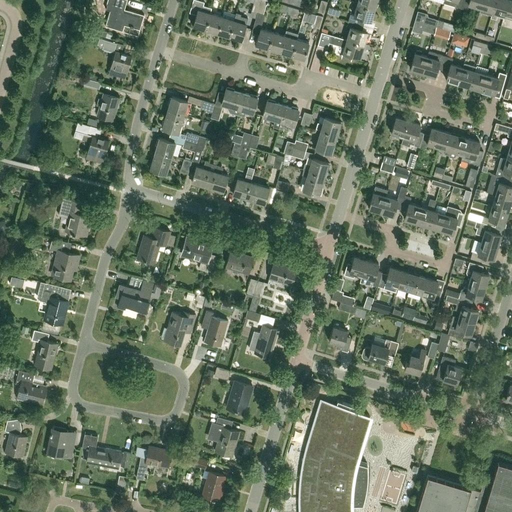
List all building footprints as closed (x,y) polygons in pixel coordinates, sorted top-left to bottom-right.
[(112,0),(105,25),(122,30),(124,24),(139,29),(144,14),(124,8),(126,0),(112,0)] [(205,29),(210,12),(211,7),(203,5),(204,1),(199,0),(192,0),(189,12),(196,14),(193,25),(205,29)] [(257,12),(260,0),(254,0),(251,11),(257,12)] [(267,0),(260,0),(257,12),(263,14),(267,0)] [(322,0),(320,0),(318,11),(324,13),(327,1),(322,0)] [(341,8),(343,2),(337,0),(332,0),(331,5),(341,8)] [(480,12),(483,0),(463,0),(462,7),(468,9),(469,4),(481,7),(479,11),(480,12)] [(491,17),(496,0),(483,0),(480,12),(491,15),(490,17),(491,17)] [(505,14),(508,0),(496,0),(491,17),(496,19),(497,16),(503,18),(504,14),(505,14)] [(371,20),(375,8),(358,2),(354,15),(350,14),(349,19),(364,24),(365,18),(371,20)] [(340,10),(329,6),(327,12),(338,16),(340,10)] [(217,32),(222,15),(210,12),(205,29),(217,32)] [(323,16),(317,14),(313,26),(319,28),(323,16)] [(229,36),(234,19),(222,15),(217,32),(229,36)] [(426,16),(424,23),(436,26),(438,20),(426,16)] [(246,23),(234,19),(229,36),(241,39),(246,23)] [(368,32),(362,30),(364,24),(349,19),(348,21),(347,26),(351,27),(347,39),(364,44),(368,32)] [(434,33),(436,26),(424,23),(422,29),(434,33)] [(497,34),(498,27),(479,25),(478,31),(497,34)] [(268,48),(273,31),(261,27),(256,44),(268,48)] [(292,55),(298,34),(286,30),(285,34),(280,51),(292,55)] [(280,51),(285,34),(273,31),(268,48),(280,51)] [(360,57),(364,44),(347,39),(331,35),(323,32),(319,45),(328,47),(329,42),(344,47),(343,52),(360,57)] [(309,42),(297,38),(298,34),(292,55),(304,59),(309,42)] [(124,77),(131,55),(121,52),(123,44),(112,41),(109,49),(115,51),(108,72),(124,77)] [(423,72),(429,51),(427,56),(420,54),(421,51),(416,49),(415,52),(410,68),(423,72)] [(443,70),(447,56),(441,54),(429,51),(423,72),(435,76),(437,68),(443,70)] [(458,83),(464,63),(463,66),(451,63),(453,58),(452,58),(447,56),(443,70),(448,71),(446,79),(458,83)] [(470,86),(475,70),(476,66),(464,63),(458,83),(470,86)] [(482,90),(487,74),(475,70),(470,86),(482,90)] [(498,77),(487,74),(482,90),(494,93),(496,85),(502,87),(506,74),(500,72),(498,77)] [(99,88),(100,82),(101,82),(77,75),(76,81),(99,88)] [(237,98),(239,91),(240,85),(234,84),(233,89),(226,87),(221,103),(240,109),(243,99),(237,98)] [(258,97),(239,91),(237,98),(243,99),(240,109),(253,112),(258,97)] [(112,119),(119,97),(104,92),(102,99),(98,98),(96,105),(99,106),(97,115),(112,119)] [(211,117),(215,103),(202,100),(189,95),(188,96),(187,100),(188,101),(187,101),(201,105),(200,107),(212,111),(211,117)] [(184,113),(187,101),(188,101),(187,100),(172,96),(166,114),(173,116),(175,110),(184,113)] [(278,110),(280,103),(267,99),(262,115),(281,121),(284,112),(278,110)] [(215,103),(211,117),(218,119),(222,107),(214,105),(215,103)] [(299,109),(280,103),(278,110),(284,112),(281,121),(294,125),(299,109)] [(178,132),(184,113),(175,110),(173,116),(166,114),(162,127),(178,132)] [(304,111),(300,124),(308,126),(312,114),(304,111)] [(340,129),(343,122),(341,122),(341,121),(325,116),(323,124),(318,122),(316,128),(329,132),(328,137),(335,140),(338,129),(340,129)] [(401,143),(408,120),(396,116),(392,132),(403,136),(401,143)] [(420,146),(424,133),(418,131),(420,124),(408,120),(401,143),(405,144),(410,146),(410,144),(413,144),(420,146)] [(99,137),(101,129),(78,122),(75,130),(84,133),(82,139),(91,141),(90,144),(86,157),(103,162),(108,144),(109,140),(99,137)] [(439,146),(444,131),(432,127),(430,135),(424,133),(420,146),(426,148),(427,144),(428,143),(433,144),(439,146)] [(334,144),(335,140),(328,137),(329,132),(316,128),(321,130),(316,144),(315,148),(331,153),(334,144)] [(248,145),(252,134),(244,131),(240,143),(242,144),(248,145)] [(449,156),(456,134),(444,131),(439,146),(445,148),(444,153),(449,155),(448,156),(449,156)] [(197,142),(199,135),(187,132),(186,134),(185,139),(197,142)] [(259,136),(252,134),(248,145),(256,148),(257,144),(259,136)] [(463,153),(468,138),(456,134),(449,156),(452,157),(455,156),(456,151),(463,153)] [(207,138),(199,135),(197,142),(194,151),(192,160),(197,162),(201,149),(203,150),(205,144),(207,138)] [(172,154),(174,144),(175,142),(159,137),(157,144),(154,155),(161,157),(162,152),(172,154)] [(307,145),(307,144),(308,143),(303,141),(303,138),(298,137),(297,140),(296,139),(293,147),(306,150),(307,145)] [(477,149),(479,144),(480,141),(468,138),(463,153),(474,157),(473,163),(480,165),(483,151),(477,149)] [(194,151),(197,142),(185,139),(183,144),(183,145),(182,147),(194,151)] [(291,155),(293,147),(296,139),(295,142),(287,140),(286,144),(283,153),(291,155)] [(238,156),(242,144),(240,143),(235,142),(234,142),(233,144),(231,154),(238,156)] [(256,148),(248,145),(242,144),(238,156),(246,159),(250,147),(256,148)] [(377,152),(384,154),(386,148),(378,146),(377,152)] [(511,159),(511,147),(510,146),(506,158),(501,156),(511,159)] [(303,159),(306,150),(293,147),(291,155),(303,159)] [(284,156),(260,149),(259,154),(275,159),(273,167),(281,169),(284,156)] [(166,173),(172,154),(162,152),(161,157),(154,155),(150,169),(166,173)] [(384,156),(382,162),(394,166),(396,159),(384,155),(384,156)] [(511,173),(511,159),(501,156),(497,168),(495,174),(509,178),(511,173)] [(184,158),(180,171),(188,173),(190,166),(191,161),(184,158)] [(312,158),(310,165),(305,163),(303,169),(317,173),(315,179),(323,181),(328,162),(312,158)] [(212,179),(217,164),(205,161),(203,167),(196,165),(191,181),(204,185),(206,178),(212,179)] [(394,167),(394,166),(382,162),(380,168),(380,169),(388,171),(385,179),(390,181),(392,173),(394,167)] [(223,191),(228,175),(221,173),(223,168),(221,166),(217,165),(217,164),(212,179),(206,178),(204,185),(223,191)] [(443,178),(444,174),(443,173),(445,169),(436,166),(433,175),(443,178)] [(319,194),(323,181),(315,179),(317,173),(303,169),(302,175),(307,176),(303,189),(319,194)] [(511,185),(508,184),(509,178),(495,174),(494,180),(499,182),(495,194),(511,198),(511,196),(511,185)] [(247,190),(250,181),(238,177),(233,193),(251,199),(254,192),(247,190)] [(275,187),(276,188),(287,191),(290,183),(277,179),(275,187)] [(269,187),(250,181),(247,190),(254,192),(251,199),(265,203),(269,187)] [(462,191),(464,184),(458,182),(455,188),(462,191)] [(381,211),(386,195),(387,189),(375,186),(369,208),(381,211)] [(401,209),(405,195),(404,195),(407,188),(401,186),(397,199),(386,195),(381,211),(394,215),(396,207),(401,209)] [(277,189),(275,195),(283,198),(285,192),(277,189)] [(508,210),(511,198),(495,194),(492,206),(508,210)] [(417,222),(422,206),(410,202),(411,197),(405,195),(401,209),(407,211),(404,219),(417,222)] [(67,231),(86,235),(91,215),(79,212),(82,202),(70,199),(64,197),(63,197),(59,215),(64,216),(70,217),(67,231)] [(428,226),(441,229),(448,205),(447,205),(445,213),(433,209),(428,226)] [(461,227),(465,213),(459,211),(458,208),(448,205),(441,229),(452,233),(455,225),(461,227)] [(428,226),(433,209),(422,206),(417,222),(428,226)] [(504,222),(508,210),(492,206),(488,217),(483,215),(481,222),(495,226),(497,220),(504,222)] [(494,231),(495,226),(481,222),(477,220),(475,227),(477,227),(475,233),(483,235),(481,241),(497,246),(501,234),(494,231)] [(166,245),(166,244),(173,246),(176,235),(169,233),(170,231),(155,227),(152,237),(144,234),(137,256),(154,262),(160,243),(166,245)] [(212,272),(216,259),(208,256),(212,243),(188,236),(182,255),(201,260),(199,268),(212,272)] [(77,264),(79,254),(65,251),(67,241),(64,240),(51,237),(49,247),(57,249),(51,274),(64,278),(70,279),(74,263),(77,264)] [(494,258),(497,246),(481,241),(478,252),(473,251),(471,258),(485,262),(486,255),(494,258)] [(248,274),(254,256),(230,249),(225,267),(248,274)] [(360,281),(367,259),(354,255),(350,272),(349,275),(353,277),(354,273),(361,275),(360,281)] [(378,286),(382,272),(377,270),(379,263),(367,259),(360,281),(372,284),(378,286)] [(469,261),(467,268),(466,272),(467,274),(471,275),(469,281),(485,286),(489,274),(482,272),(483,266),(469,261)] [(292,284),(297,269),(274,262),(269,277),(292,284)] [(397,286),(402,270),(390,266),(388,274),(382,272),(378,286),(384,287),(396,291),(397,286)] [(409,289),(414,273),(402,270),(397,286),(409,289)] [(422,293),(426,277),(414,273),(409,289),(422,293)] [(438,304),(442,290),(436,288),(438,280),(426,277),(422,293),(433,296),(432,302),(438,304)] [(252,294),(257,280),(251,278),(246,292),(247,292),(252,294)] [(145,312),(153,283),(142,280),(140,290),(124,285),(117,306),(124,309),(125,307),(145,312)] [(264,282),(257,280),(252,294),(259,296),(264,282)] [(482,298),(485,286),(469,281),(467,288),(465,287),(461,289),(459,297),(473,301),(474,296),(482,298)] [(64,318),(68,301),(64,299),(60,299),(63,287),(45,282),(41,298),(49,300),(44,319),(62,324),(64,318)] [(343,294),(340,301),(353,305),(355,298),(343,294)] [(471,307),(473,301),(459,297),(459,298),(447,294),(445,300),(457,303),(455,309),(460,311),(459,317),(453,315),(475,322),(478,309),(471,307)] [(353,305),(340,301),(338,308),(355,313),(357,306),(353,305)] [(245,317),(246,317),(247,318),(259,321),(261,313),(247,309),(247,311),(245,317)] [(208,329),(204,341),(220,345),(228,320),(212,316),(214,312),(206,310),(201,327),(208,329)] [(172,311),(164,339),(180,344),(185,330),(190,332),(195,314),(183,311),(182,314),(172,311)] [(471,334),(475,322),(453,315),(448,333),(450,334),(462,338),(464,331),(471,334)] [(399,342),(405,321),(405,320),(402,319),(400,326),(400,327),(396,341),(386,338),(384,345),(373,342),(371,348),(368,347),(365,347),(364,349),(362,354),(362,356),(364,358),(374,361),(374,359),(385,362),(387,354),(395,356),(399,342)] [(278,329),(263,324),(254,351),(270,356),(278,329)] [(337,343),(336,347),(348,351),(351,340),(345,338),(348,330),(334,326),(329,340),(337,343)] [(40,339),(34,364),(51,368),(57,343),(47,341),(49,333),(34,329),(31,339),(37,341),(38,339),(40,339)] [(434,358),(442,332),(438,343),(432,341),(427,355),(434,358)] [(445,351),(450,334),(448,333),(442,332),(434,358),(435,358),(437,349),(445,351)] [(420,372),(426,350),(421,349),(419,357),(411,354),(409,362),(407,361),(405,367),(420,372)] [(457,382),(461,367),(454,365),(456,359),(443,355),(437,377),(452,381),(457,382)] [(217,366),(214,375),(228,379),(230,370),(217,366)] [(42,403),(46,385),(32,381),(34,373),(18,369),(15,382),(20,384),(16,397),(42,403)] [(245,413),(253,386),(235,380),(227,407),(245,413)] [(350,511),(350,509),(352,509),(353,503),(362,503),(365,495),(366,487),(367,479),(368,471),(367,463),(359,461),(358,455),(357,455),(369,415),(355,410),(356,406),(337,400),(336,405),(321,400),(309,441),(306,453),(304,462),(302,471),(302,477),(301,482),(301,487),(301,489),(300,497),(300,509),(300,511),(350,511)] [(219,416),(217,423),(213,422),(209,435),(219,438),(215,450),(232,455),(240,430),(230,427),(232,420),(219,416)] [(22,456),(27,436),(19,434),(21,427),(20,418),(7,420),(4,431),(8,432),(3,451),(22,456)] [(69,457),(75,431),(64,429),(52,427),(47,453),(64,456),(69,457)] [(96,446),(98,435),(85,433),(82,447),(89,448),(86,462),(118,468),(121,451),(96,446)] [(140,456),(138,468),(136,478),(143,479),(145,469),(146,470),(148,463),(168,467),(172,450),(149,445),(148,448),(137,446),(136,455),(140,456)] [(184,461),(205,467),(207,460),(186,454),(184,461)] [(485,474),(480,490),(471,487),(427,474),(415,511),(511,511),(511,465),(498,461),(493,477),(485,474)] [(224,475),(209,471),(204,470),(202,477),(207,478),(205,486),(207,487),(204,496),(220,500),(222,490),(220,490),(224,475)]
